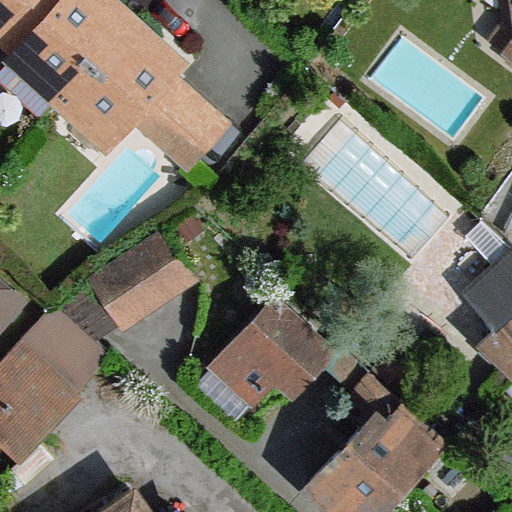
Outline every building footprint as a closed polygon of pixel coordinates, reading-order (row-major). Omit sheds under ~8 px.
[(0,28),(5,33),(20,47),(61,0),(12,0),(0,14),(0,28)] [(0,0),(0,14),(12,0),(0,0)] [(61,0),(20,47),(39,63),(39,77),(61,97),(135,14),(117,0),(61,0)] [(157,35),(135,14),(61,97),(83,116),(95,115),(114,133),(131,114),(176,65),(158,49),(157,35)] [(0,77),(43,117),(61,97),(39,77),(39,63),(20,47),(0,70),(0,77)] [(234,118),(176,65),(131,114),(190,168),(234,118)] [(197,273),(166,228),(91,277),(122,323),(197,273)] [(511,260),(476,293),(504,326),(489,342),(511,363),(511,260)] [(0,329),(25,302),(0,280),(0,329)] [(275,297),(218,362),(256,396),(278,371),(295,385),(330,345),(275,297)] [(25,338),(79,389),(112,351),(58,302),(25,338)] [(25,338),(0,364),(0,435),(20,453),(79,389),(25,338)] [(394,351),(378,369),(402,391),(418,374),(394,351)] [(356,393),(377,412),(313,480),(346,511),(368,511),(442,433),(374,373),(356,393)] [(150,511),(135,492),(105,511),(150,511)]
